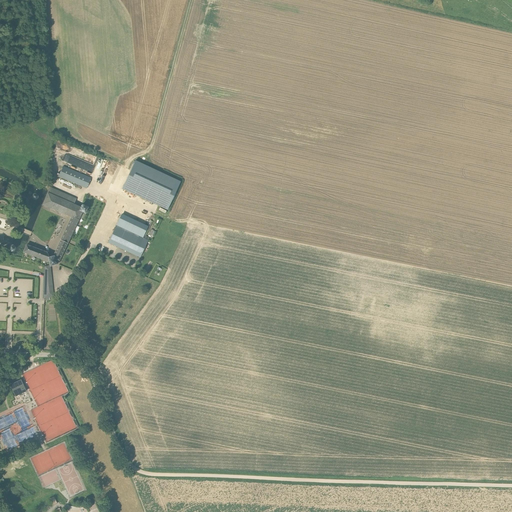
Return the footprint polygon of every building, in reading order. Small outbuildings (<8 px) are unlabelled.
[(135,162),(122,189),(158,205),(167,210),(180,183),(180,182),(135,161),(135,162)] [(87,188),(91,178),(63,167),(59,177),(87,188)] [(48,193),(43,204),(72,217),(61,239),(53,256),(51,257),(49,257),(47,253),(26,245),(24,250),(23,252),(47,261),(49,262),(50,266),(53,266),(57,264),(68,242),(82,212),(85,213),(88,207),(81,204),(80,207),(74,204),(74,203),(76,198),(51,187),(48,193)] [(108,243),(135,255),(140,258),(148,241),(142,238),(116,226),(108,243)] [(12,252),(14,251),(15,250),(15,248),(15,247),(14,245),(13,245),(11,245),(12,241),(3,238),(1,243),(9,246),(8,247),(8,248),(8,250),(9,251),(11,252),(12,252)] [(23,385),(21,380),(10,385),(12,390),(15,396),(26,391),(23,385)] [(52,506),(57,503),(54,496),(49,499),(52,506)]
